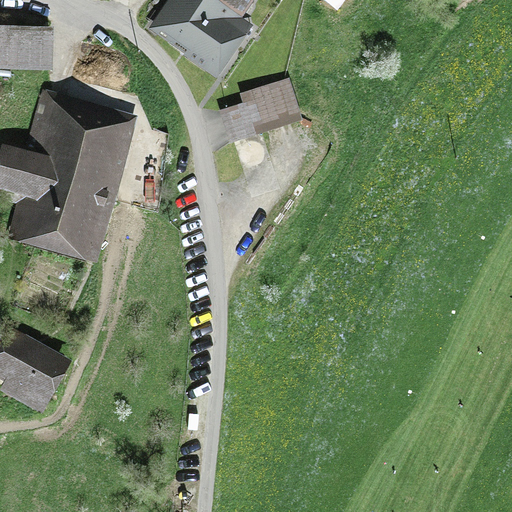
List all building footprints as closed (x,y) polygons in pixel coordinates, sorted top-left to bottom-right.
[(248,0),(177,0),(159,27),(190,49),(184,57),(206,72),(231,34),(227,31),(248,0)] [(0,67),(45,68),(45,31),(0,29),(0,67)] [(251,103),(261,131),(296,120),(284,82),(248,94),(251,103)] [(224,112),(233,140),(261,131),(251,103),(224,112)] [(26,231),(100,251),(134,124),(60,104),(46,155),(5,144),(0,163),(0,187),(35,197),(26,231)] [(37,409),(61,365),(23,344),(27,336),(10,327),(0,344),(0,379),(7,383),(3,390),(37,409)]
